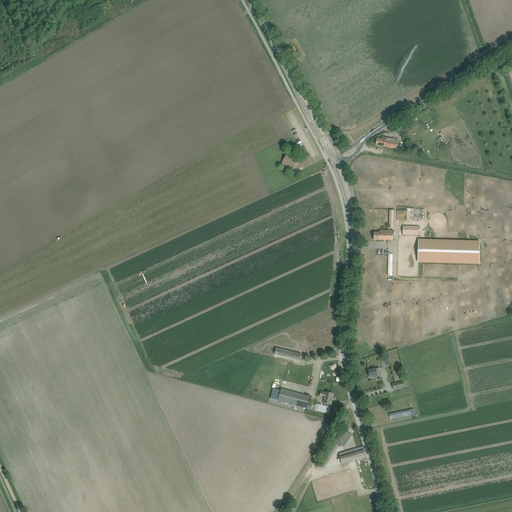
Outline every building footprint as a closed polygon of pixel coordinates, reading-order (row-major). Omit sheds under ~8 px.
[(293,57),(298,54),(294,47),(289,49),(293,57)] [(377,139),(376,145),(397,149),(398,140),(390,139),(390,138),(382,137),(382,140),(377,139)] [(289,151),(286,156),(281,164),(292,171),(300,158),(289,151)] [(419,226),(403,226),(403,235),(419,235),(419,226)] [(374,240),(379,240),(393,241),(393,231),(380,230),(380,233),(374,233),(374,240)] [(480,264),(480,242),(419,240),(418,262),(480,264)] [(290,351),(289,357),(300,360),(302,354),(290,351)] [(381,373),(380,373),(379,368),(376,369),(368,370),(370,377),(374,376),(374,378),(378,377),(381,376),(381,373)] [(404,381),(392,384),(394,390),(405,387),(404,381)] [(310,396),(281,389),(278,401),(307,409),(310,396)] [(320,396),(325,397),(323,403),(331,405),(334,394),(326,392),(325,393),(321,392),(320,396)] [(410,410),(389,413),(390,419),(411,416),(410,410)] [(343,429),(335,441),(340,445),(344,447),(349,439),(352,435),(343,429)] [(356,449),(351,450),(339,454),(342,464),(366,456),(364,449),(357,451),(356,449)]
